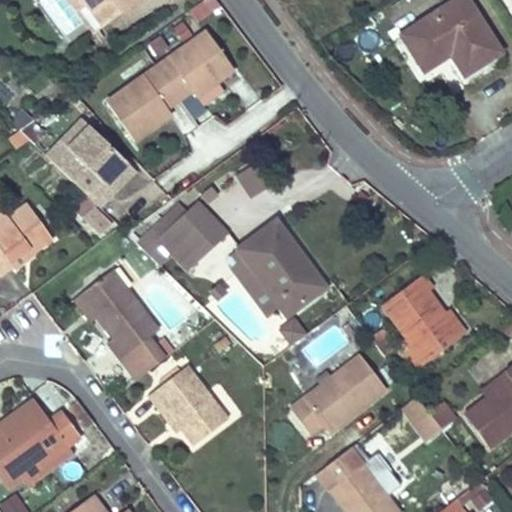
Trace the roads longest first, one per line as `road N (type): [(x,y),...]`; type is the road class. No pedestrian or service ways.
road 1 (residential): [(240,0),(365,154),(426,210)]
road 2 (residential): [(0,363),(70,368),(180,511)]
